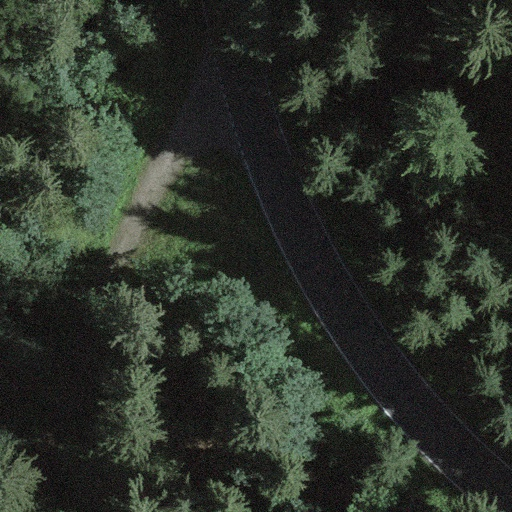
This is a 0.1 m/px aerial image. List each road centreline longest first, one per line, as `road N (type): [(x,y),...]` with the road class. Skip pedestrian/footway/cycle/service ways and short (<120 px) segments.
road 1 (unclassified): [(231,0),(273,165),(310,251),(403,398),(511,502)]
road 2 (track): [(40,511),(235,25)]
